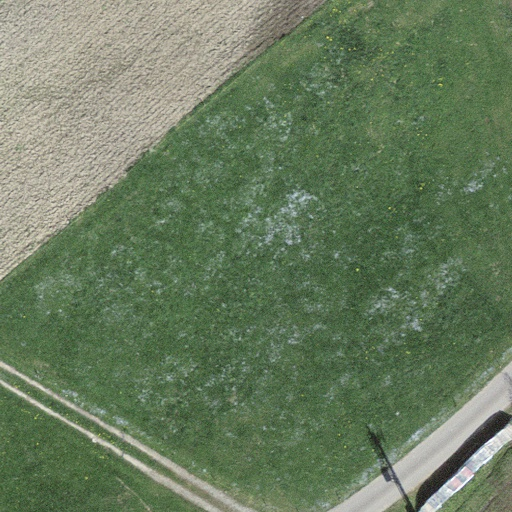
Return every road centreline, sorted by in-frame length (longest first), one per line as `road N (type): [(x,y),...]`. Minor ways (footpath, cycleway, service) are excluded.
road 1 (track): [(0,382),(215,511)]
road 2 (track): [(511,374),(371,511)]
